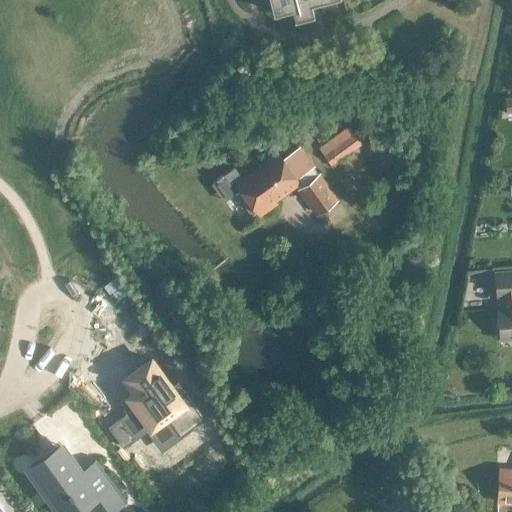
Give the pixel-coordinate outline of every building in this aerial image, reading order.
[(270,0),(274,12),(291,7),(294,18),(314,13),(311,2),(320,0),(270,0)] [(349,126),(319,148),(331,164),(361,143),(349,126)] [(242,178),(236,183),(259,215),(276,203),(274,200),(296,184),(317,213),(336,199),(299,147),(282,159),(278,152),(242,178)] [(498,308),(500,338),(511,337),(511,270),(495,272),(497,296),(507,295),(508,307),(498,308)] [(185,440),(209,424),(185,387),(178,391),(159,362),(132,380),(142,394),(135,399),(155,430),(171,419),(185,440)] [(123,447),(135,438),(121,418),(108,427),(123,447)] [(105,506),(122,494),(97,460),(81,472),(64,448),(48,460),(45,456),(28,468),(60,511),(70,511),(96,494),(105,506)] [(511,502),(511,468),(498,468),(496,502),(511,502)] [(413,511),(407,503),(395,511),(413,511)]
